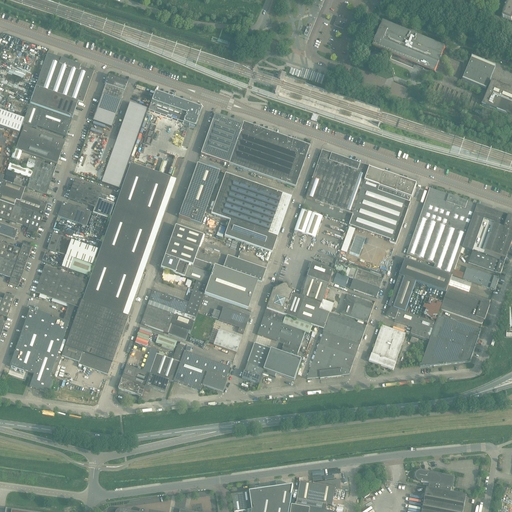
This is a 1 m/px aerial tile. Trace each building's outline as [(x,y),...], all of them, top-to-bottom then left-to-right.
[(511,0),(509,0),(508,3),(508,4),(502,18),(511,22),(511,19),(511,0)] [(335,26),(343,29),(346,21),(338,18),(335,26)] [(373,46),(392,54),(435,72),(439,61),(442,62),(443,60),(441,59),(442,55),(463,64),(461,79),(461,80),(460,83),(482,93),(483,89),(486,90),(496,67),(493,66),(494,62),(472,53),(471,56),(470,55),(467,61),(466,62),(449,55),(450,51),(451,51),(448,49),(447,50),(446,50),(446,51),(444,51),(445,48),(416,36),(417,35),(412,33),(411,34),(383,22),(378,33),(376,32),(375,35),(377,36),(376,39),(373,46)] [(53,34),(76,40),(77,35),(54,29),(53,34)] [(36,87),(78,102),(83,104),(94,73),(70,64),(71,62),(47,54),(36,87)] [(109,76),(102,95),(121,102),(128,82),(113,77),(109,76)] [(511,90),(492,82),(482,105),(511,117),(511,90)] [(30,104),(72,119),(78,102),(36,87),(33,95),(30,104)] [(202,109),(174,99),(155,92),(148,111),(195,128),(202,109)] [(102,95),(92,122),(111,128),(121,102),(102,95)] [(130,103),(101,183),(119,190),(147,109),(130,103)] [(37,127),(66,137),(71,121),(29,106),(22,125),(36,130),(37,127)] [(24,120),(0,111),(0,127),(19,134),(24,120)] [(243,124),(226,118),(215,114),(201,155),(228,164),(238,137),(243,124)] [(229,164),(247,171),(295,188),(309,146),(243,123),(243,124),(229,164)] [(24,127),(20,138),(61,153),(65,141),(24,127)] [(57,164),(61,153),(20,138),(16,150),(57,164)] [(11,158),(19,161),(22,152),(14,150),(11,158)] [(332,154),(327,153),(322,151),(312,179),(322,183),(332,154)] [(332,154),(322,183),(315,202),(325,205),(342,158),(332,154)] [(325,205),(353,215),(369,168),(342,158),(325,205)] [(34,170),(52,177),(55,169),(56,169),(56,168),(37,161),(36,162),(37,162),(34,170)] [(31,179),(49,186),(52,177),(34,170),(33,171),(10,163),(8,171),(31,179)] [(65,347),(82,353),(112,363),(128,317),(122,315),(170,179),(130,164),(82,301),(81,301),(78,308),(73,324),(65,347)] [(219,172),(197,164),(178,218),(201,225),(219,172)] [(369,168),(353,215),(349,225),(391,240),(396,242),(410,203),(409,203),(411,198),(412,199),(417,184),(369,168)] [(7,172),(3,181),(13,185),(16,175),(7,172)] [(272,253),(277,238),(291,198),(225,174),(211,215),(230,221),(224,237),(272,253)] [(46,194),(49,186),(31,179),(27,188),(46,195),(46,194)] [(315,202),(322,183),(312,179),(306,198),(315,202)] [(75,180),(68,199),(95,209),(93,213),(108,219),(115,199),(100,194),(102,190),(75,180)] [(0,188),(0,201),(2,202),(8,205),(15,207),(21,209),(27,211),(33,213),(37,215),(39,210),(45,212),(48,204),(23,195),(25,189),(2,181),(1,186),(0,188)] [(430,189),(407,255),(435,265),(458,199),(430,189)] [(452,276),(467,234),(477,206),(458,199),(435,265),(433,270),(452,276)] [(0,208),(0,218),(3,219),(8,205),(2,202),(0,208)] [(63,203),(58,216),(58,217),(86,227),(91,213),(63,203)] [(3,219),(10,222),(15,207),(8,205),(3,219)] [(511,217),(494,212),(477,206),(462,248),(473,252),(473,251),(505,262),(511,242),(511,217)] [(10,222),(16,224),(21,209),(15,207),(10,222)] [(16,224),(28,228),(33,213),(27,211),(21,209),(16,224)] [(302,210),(294,232),(305,235),(312,214),(302,210)] [(28,228),(26,234),(36,237),(39,227),(42,221),(43,217),(37,215),(33,213),(28,228)] [(312,214),(305,235),(315,239),(323,218),(312,214)] [(0,234),(15,239),(18,231),(0,224),(0,234)] [(175,227),(165,254),(160,269),(184,277),(207,285),(211,274),(209,273),(211,265),(195,259),(203,236),(175,227)] [(350,228),(341,251),(347,253),(356,230),(350,228)] [(65,256),(71,240),(53,234),(47,250),(65,256)] [(98,250),(71,240),(65,256),(61,267),(88,276),(98,250)] [(2,243),(0,248),(0,258),(3,260),(8,245),(2,243)] [(21,250),(16,264),(11,278),(9,284),(18,288),(32,247),(23,244),(21,249),(21,250)] [(0,268),(0,274),(11,278),(16,264),(21,250),(21,249),(8,245),(3,260),(0,268)] [(388,266),(393,252),(384,249),(379,263),(388,266)] [(468,264),(500,275),(505,263),(473,252),(468,264)] [(227,256),(223,269),(231,272),(256,281),(261,283),(266,270),(227,256)] [(405,260),(401,272),(389,307),(391,308),(405,313),(416,282),(446,293),(448,287),(452,276),(433,270),(405,260)] [(307,276),(300,297),(304,298),(321,304),(323,301),(329,284),(331,277),(333,270),(312,263),(308,273),(308,272),(307,273),(306,275),(306,276),(307,276)] [(345,277),(348,269),(336,265),(333,272),(345,277)] [(256,281),(231,272),(223,269),(214,266),(207,286),(204,295),(246,309),(256,281)] [(44,267),(35,293),(68,305),(78,308),(81,301),(88,282),(44,267)] [(463,280),(495,291),(499,279),(467,268),(463,280)] [(381,285),(383,280),(357,270),(356,271),(351,269),(348,278),(353,280),(380,289),(381,285)] [(349,279),(337,275),(334,285),(345,289),(349,279)] [(380,289),(353,280),(350,290),(376,299),(380,289)] [(147,306),(140,325),(167,334),(169,328),(170,328),(168,335),(185,341),(189,331),(191,332),(204,295),(207,286),(196,282),(188,303),(153,291),(149,302),(175,311),(174,315),(147,306)] [(290,290),(287,284),(280,287),(275,285),(274,290),(274,289),(267,309),(286,316),(286,317),(297,320),(304,298),(300,297),(294,295),(295,292),(290,290)] [(482,325),(490,302),(448,287),(446,293),(443,302),(440,311),(482,325)] [(5,294),(3,300),(0,298),(0,315),(7,318),(14,298),(5,294)] [(344,305),(371,315),(374,305),(345,295),(344,300),(345,301),(344,305)] [(443,302),(427,296),(420,318),(436,324),(438,316),(440,311),(443,302)] [(304,298),(297,320),(313,326),(324,330),(330,314),(319,310),(321,304),(304,298)] [(323,301),(321,304),(319,310),(330,314),(331,314),(334,305),(323,301)] [(371,315),(344,305),(341,314),(368,324),(371,315)] [(218,321),(239,328),(245,330),(249,317),(223,308),(218,321)] [(436,324),(405,313),(391,308),(388,317),(395,320),(395,322),(413,328),(411,334),(430,341),(436,324)] [(30,309),(12,358),(10,366),(34,375),(29,387),(45,393),(46,388),(50,389),(61,357),(65,347),(73,324),(63,321),(30,309)] [(218,320),(220,312),(214,310),(211,317),(218,320)] [(267,310),(264,318),(283,325),(286,317),(267,310)] [(331,314),(330,314),(324,330),(323,333),(335,337),(338,330),(362,339),(364,333),(335,324),(338,317),(331,314)] [(198,315),(190,337),(213,346),(236,354),(238,349),(240,344),(242,339),(218,331),(221,323),(198,315)] [(436,324),(430,341),(420,368),(470,362),(481,331),(438,316),(436,324)] [(297,320),(286,317),(283,325),(305,333),(310,334),(313,326),(297,320)] [(367,327),(338,317),(335,324),(364,333),(367,327)] [(264,318),(258,335),(284,344),(282,349),(283,349),(281,353),(296,358),(297,354),(298,354),(305,333),(283,325),(264,318)] [(369,363),(385,368),(393,371),(406,334),(382,326),(369,363)] [(360,346),(362,339),(338,330),(335,337),(360,346)] [(324,333),(319,345),(355,358),(360,346),(335,337),(323,333),(324,333)] [(155,343),(174,350),(177,342),(158,335),(155,343)] [(180,363),(173,382),(174,382),(201,391),(203,386),(204,386),(205,387),(218,392),(222,393),(227,381),(226,380),(230,368),(232,362),(235,354),(213,346),(192,339),(187,353),(184,352),(180,363)] [(255,344),(242,379),(259,385),(263,374),(275,378),(277,375),(295,381),(302,360),(296,358),(281,353),(255,344)] [(178,345),(172,360),(180,362),(185,347),(178,345)] [(307,380),(320,378),(349,375),(355,358),(319,345),(307,380)] [(108,375),(112,363),(82,353),(65,347),(61,357),(79,363),(78,365),(108,375)] [(149,374),(156,355),(158,351),(151,348),(143,372),(149,374)] [(156,355),(149,374),(144,390),(150,392),(151,389),(164,393),(169,382),(173,383),(173,382),(180,363),(156,355)] [(143,372),(126,366),(118,389),(141,398),(144,390),(149,374),(143,372)] [(451,488),(452,489),(455,477),(422,471),(420,471),(419,471),(418,472),(417,473),(416,474),(415,475),(415,476),(415,478),(415,479),(416,480),(417,481),(418,482),(420,482),(421,483),(429,484),(428,489),(427,488),(422,511),(462,511),(466,496),(451,493),(451,488)] [(296,506),(326,511),(327,506),(332,506),(335,490),(339,490),(339,489),(339,487),(339,485),(339,483),(339,481),(325,483),(325,484),(325,485),(325,487),(300,482),(296,506)] [(250,492),(252,510),(251,511),(288,511),(292,495),(293,486),(264,490),(256,489),(256,491),(250,492)] [(236,498),(232,499),(234,511),(236,511),(252,510),(250,492),(239,494),(239,495),(236,498)]
